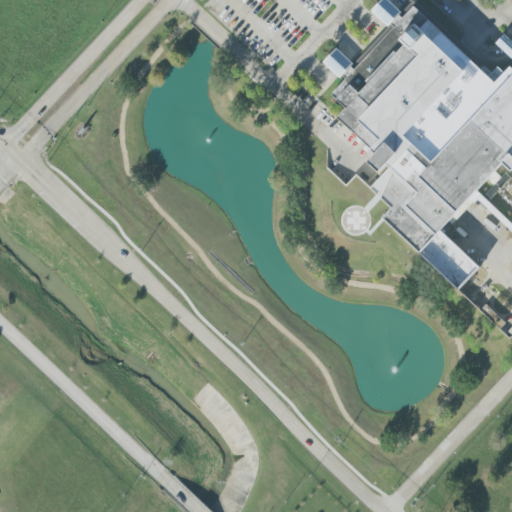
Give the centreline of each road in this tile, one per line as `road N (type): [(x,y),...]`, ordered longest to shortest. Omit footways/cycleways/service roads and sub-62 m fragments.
road 1 (secondary): [(382,511),(84,220)]
road 2 (secondary): [(0,326),(175,492)]
road 3 (tertiary): [(22,162),(171,0)]
road 4 (tertiary): [(141,0),(5,145)]
